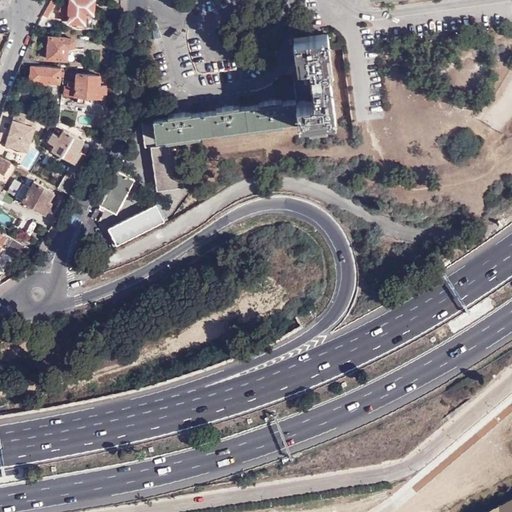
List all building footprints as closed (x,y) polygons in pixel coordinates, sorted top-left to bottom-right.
[(95,0),(70,0),(70,4),(64,3),(61,11),(62,20),(68,20),(68,22),(94,24),(95,0)] [(50,1),(43,14),(47,16),(55,3),(50,1)] [(311,82),(313,99),(296,101),(296,100),(272,102),(225,108),(177,114),(170,115),(170,110),(153,112),(156,138),(172,136),(199,133),(298,121),(298,123),(335,119),(327,49),(329,48),(327,32),(293,37),(295,52),(298,52),(300,65),(309,64),(311,82)] [(75,37),(49,35),(47,58),(67,60),(68,47),(74,47),(75,37)] [(61,67),(30,64),(29,80),(59,83),(61,67)] [(99,74),(76,72),(75,80),(68,80),(67,84),(65,84),(63,95),(101,98),(102,86),(98,86),(99,74)] [(16,110),(9,134),(29,143),(38,116),(16,110)] [(173,142),(172,136),(156,138),(153,112),(142,114),(145,145),(150,145),(173,142)] [(85,142),(63,129),(59,136),(54,132),(46,146),(76,163),(82,152),(80,151),(85,142)] [(29,143),(9,134),(6,144),(27,151),(29,143)] [(177,167),(173,142),(150,145),(157,189),(183,185),(181,166),(177,167)] [(0,156),(0,171),(5,174),(11,163),(0,156)] [(117,213),(128,193),(135,179),(129,177),(118,172),(99,209),(103,210),(105,207),(117,213)] [(55,192),(33,180),(29,188),(23,184),(15,196),(46,214),(52,203),(50,201),(55,192)] [(162,221),(156,209),(155,207),(128,220),(109,229),(116,244),(162,221)]
